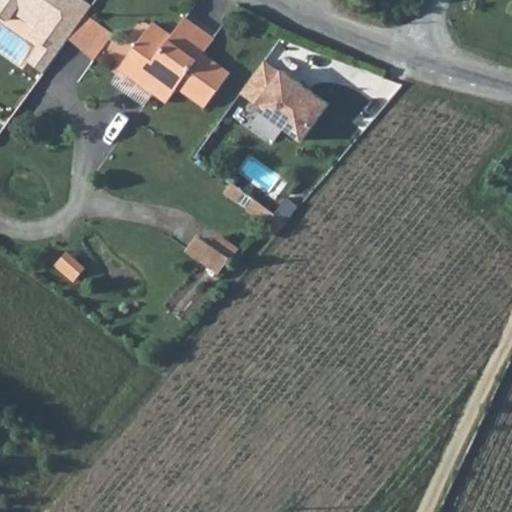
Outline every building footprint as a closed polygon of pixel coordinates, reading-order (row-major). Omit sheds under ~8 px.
[(28,60),(45,73),(73,38),(92,13),(97,4),(91,0),(0,0),(0,12),(12,20),(22,6),(42,22),(32,35),(43,43),(28,60)] [(73,38),(96,57),(117,31),(92,13),(73,38)] [(178,87),(205,107),(231,72),(203,52),(214,38),(185,17),(170,39),(151,25),(120,68),(167,102),(178,87)] [(284,68),(268,56),(244,89),(260,101),(259,102),(305,136),(332,100),(285,66),(284,68)] [(189,250),(221,274),(241,248),(221,233),(212,242),(202,234),(189,250)] [(69,251),(56,265),(76,282),(86,268),(69,251)]
